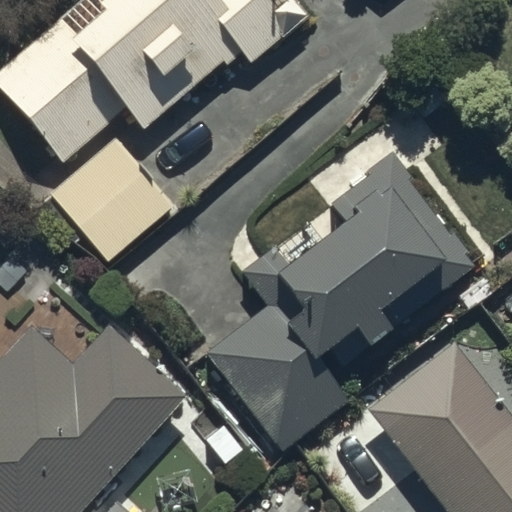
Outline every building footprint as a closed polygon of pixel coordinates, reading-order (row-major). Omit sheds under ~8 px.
[(81,0),(0,72),(0,91),(65,166),(124,114),(145,138),(241,53),(255,68),(303,26),(279,0),(81,0)] [(116,141),(50,194),(109,266),(175,213),(116,141)] [(477,266),(395,155),(237,272),(266,311),(203,357),(281,461),(353,407),(332,379),(365,354),(369,359),(396,338),(390,330),(477,266)] [(0,511),(130,511),(109,492),(191,407),(111,330),(73,369),(35,333),(0,369),(0,511)] [(511,511),(511,417),(454,343),(368,410),(447,511),(511,511)]
